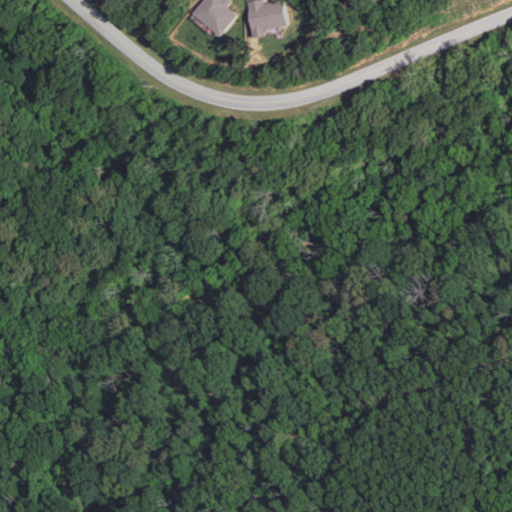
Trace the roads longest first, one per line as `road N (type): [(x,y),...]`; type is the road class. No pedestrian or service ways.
road 1 (residential): [(75,0),(184,84),(220,100),(259,104),(303,99),(511,16)]
road 2 (residential): [(245,511),(235,490),(242,462),(298,433),(511,358)]
